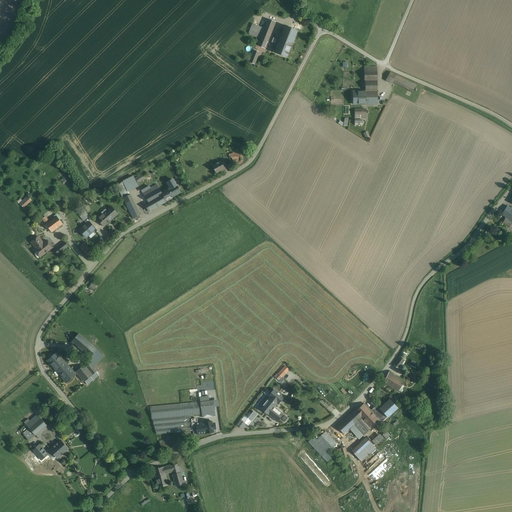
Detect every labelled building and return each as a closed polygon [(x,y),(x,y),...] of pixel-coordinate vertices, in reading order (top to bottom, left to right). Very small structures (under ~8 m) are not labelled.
[(260,39),(257,45),(265,48),(275,22),(268,20),(267,21),(263,30),(260,39)] [(260,39),(263,30),(260,29),(261,27),(252,24),(248,34),(260,39)] [(297,31),(284,26),(279,40),(277,44),(274,52),(287,57),(297,31)] [(259,53),(254,51),(249,62),(254,64),(259,53)] [(377,67),(364,67),(364,81),(365,81),(377,81),(377,67)] [(397,76),(390,72),(386,80),(393,84),(394,82),(397,76)] [(416,85),(397,76),(394,82),(413,91),(416,85)] [(377,81),(365,81),(365,91),(377,91),(377,81)] [(365,91),(353,91),(353,105),(377,104),(377,91),(365,91)] [(236,153),(228,155),(230,166),(241,164),(239,153),(236,153)] [(221,157),(212,162),(217,172),(226,167),(221,157)] [(149,167),(136,175),(137,177),(135,178),(138,183),(153,174),(149,167)] [(130,195),(124,182),(117,186),(123,198),(130,195)] [(157,184),(143,193),(148,202),(144,205),(149,212),(166,201),(165,198),(162,193),(157,184)] [(168,190),(162,193),(165,198),(171,195),(172,196),(172,197),(180,192),(176,185),(171,187),(168,189),(168,190)] [(130,195),(123,198),(133,219),(140,215),(130,195)] [(27,197),(20,204),(24,207),(31,200),(27,197)] [(511,209),(507,206),(502,215),(503,216),(511,221),(511,209)] [(111,207),(106,211),(107,212),(104,215),(103,214),(97,219),(104,227),(107,223),(113,218),(118,214),(111,207)] [(53,211),(42,219),(52,232),(62,224),(53,211)] [(87,212),(81,215),(83,220),(89,218),(87,212)] [(511,222),(505,219),(503,223),(510,227),(511,222)] [(89,222),(79,230),(86,237),(89,234),(89,235),(92,232),(95,229),(89,222)] [(43,243),(38,236),(31,242),(36,249),(35,249),(41,256),(52,247),(47,240),(43,243)] [(85,252),(90,246),(84,241),(79,247),(85,252)] [(64,242),(54,250),(58,254),(68,246),(64,242)] [(97,349),(79,334),(72,341),(90,357),(97,349)] [(104,356),(97,349),(90,357),(86,361),(87,362),(90,364),(94,368),(100,361),(104,356)] [(75,374),(57,353),(47,361),(66,382),(75,374)] [(399,357),(393,365),(395,366),(398,369),(405,360),(399,357)] [(90,364),(87,362),(85,365),(93,375),(97,371),(94,368),(90,364)] [(85,365),(77,371),(77,370),(76,372),(84,382),(85,381),(93,375),(85,365)] [(284,365),(278,373),(282,376),(288,368),(285,365),(284,365)] [(404,381),(389,372),(383,382),(398,391),(404,381)] [(93,375),(85,381),(87,384),(95,378),(93,375)] [(211,383),(201,384),(202,391),(212,390),(211,383)] [(270,397),(261,408),(268,414),(271,410),(273,407),(277,403),(278,404),(283,397),(274,390),(269,396),(270,397)] [(205,402),(200,402),(203,418),(206,417),(205,411),(215,410),(213,400),(210,401),(205,402)] [(390,400),(386,403),(387,404),(381,409),(380,409),(384,414),(387,417),(397,408),(390,400)] [(199,402),(150,406),(151,419),(152,419),(191,416),(200,415),(199,402)] [(57,411),(50,403),(48,405),(52,410),(50,411),(52,414),(54,412),(54,413),(57,411)] [(354,410),(337,426),(344,434),(351,428),(355,425),(361,419),(369,427),(378,419),(371,410),(364,403),(355,412),(354,410)] [(379,410),(375,406),(371,410),(378,419),(384,414),(380,409),(379,410)] [(283,414),(273,407),(271,410),(272,410),(281,417),(283,414)] [(281,417),(272,410),(271,410),(268,414),(277,421),(281,417)] [(37,413),(25,423),(29,428),(35,435),(47,425),(41,418),(37,413)] [(384,414),(378,419),(380,421),(379,422),(380,424),(387,417),(384,414)] [(191,416),(152,419),(156,434),(192,431),(191,419),(191,416)] [(240,419),(236,424),(242,428),(246,424),(240,419)] [(369,427),(361,419),(355,425),(364,435),(370,429),(369,427)] [(196,424),(196,429),(197,434),(214,432),(213,429),(215,428),(215,423),(212,424),(212,421),(196,424)] [(364,435),(355,425),(351,428),(360,438),(364,435)] [(336,443),(326,431),(317,440),(328,451),(336,443)] [(44,442),(48,447),(53,452),(58,458),(67,449),(53,433),(44,442)] [(371,440),(376,445),(384,438),(379,433),(371,440)] [(180,437),(172,440),(171,437),(162,440),(159,441),(163,452),(183,444),(180,437)] [(317,440),(314,437),(308,442),(314,447),(328,463),(333,457),(328,451),(317,440)] [(366,438),(352,451),(361,461),(376,448),(366,438)] [(45,450),(39,444),(32,450),(41,459),(48,453),(50,455),(53,452),(48,447),(45,450)] [(345,447),(336,450),(334,451),(334,453),(337,453),(343,474),(352,472),(345,447)] [(180,458),(175,459),(176,464),(171,466),(170,465),(153,470),(158,487),(168,485),(165,474),(172,472),(173,475),(181,472),(183,472),(180,458)] [(181,472),(173,475),(175,485),(184,483),(181,472)] [(148,497),(140,503),(142,506),(150,500),(149,498),(148,497)]
